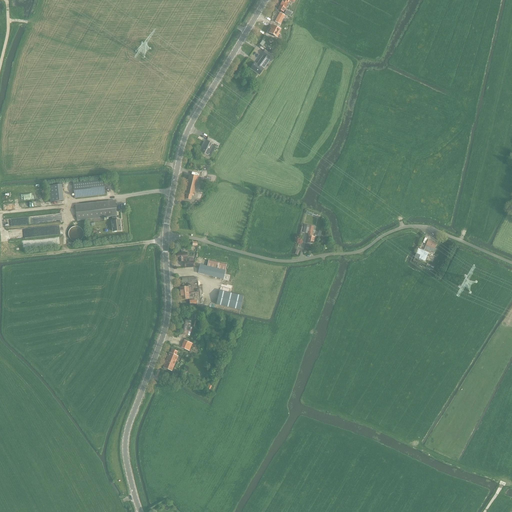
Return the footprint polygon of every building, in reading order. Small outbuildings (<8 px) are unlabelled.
[(288,3),(289,0),(291,0),(293,0),(282,0),(280,5),(278,9),(283,12),(286,8),(288,3)] [(280,13),(275,22),(280,24),(285,15),(280,13)] [(273,25),(269,33),(275,36),(277,33),(278,34),(280,29),(273,25)] [(259,75),(264,69),(270,60),(271,61),(273,58),(271,56),(271,55),(265,50),(262,55),(263,56),(257,64),(255,63),(251,69),(259,75)] [(216,142),(210,139),(209,142),(206,140),(201,152),(208,155),(213,144),(219,146),(220,144),(216,142)] [(194,196),(198,177),(189,175),(185,194),(186,194),(185,199),(190,200),(192,195),(194,196)] [(206,178),(201,177),(200,182),(201,182),(200,184),(209,186),(209,183),(206,182),(206,178)] [(75,198),(105,195),(103,180),(73,183),(75,198)] [(62,184),(49,186),(50,202),(63,200),(62,184)] [(113,231),(121,231),(120,220),(117,220),(116,217),(115,217),(115,216),(117,216),(115,201),(75,205),(77,220),(112,216),(112,221),(113,231)] [(313,244),(314,237),(315,234),(314,233),(312,233),(314,226),(305,224),(303,232),(308,234),(308,236),(309,236),(307,243),(313,244)] [(86,235),(86,233),(86,231),(86,230),(85,229),(83,228),(82,227),(80,227),(79,227),(78,227),(77,228),(76,229),(75,230),(74,231),(74,232),(74,233),(74,235),(74,236),(74,237),(75,238),(77,239),(79,240),(81,240),(82,239),(83,239),(84,238),(85,237),(86,236),(86,235)] [(426,245),(424,250),(434,254),(436,249),(435,249),(437,244),(428,240),(426,245)] [(418,248),(414,257),(425,261),(429,253),(418,248)] [(186,261),(185,253),(185,252),(184,251),(182,252),(182,253),(177,254),(178,259),(178,262),(186,261)] [(223,279),(225,271),(227,265),(209,261),(207,266),(200,265),(198,273),(205,275),(223,279)] [(180,287),(180,293),(189,293),(189,291),(192,291),(191,284),(188,285),(188,286),(180,287)] [(240,310),(240,309),(243,296),(220,291),(216,304),(240,310)] [(181,334),(188,336),(192,321),(185,319),(181,334)] [(181,348),(189,351),(192,344),(184,340),(181,348)] [(170,353),(163,368),(172,371),(178,356),(176,356),(178,352),(172,349),(171,353),(170,353)]
